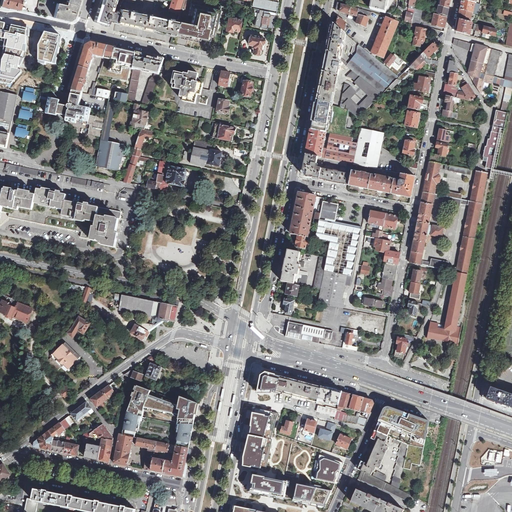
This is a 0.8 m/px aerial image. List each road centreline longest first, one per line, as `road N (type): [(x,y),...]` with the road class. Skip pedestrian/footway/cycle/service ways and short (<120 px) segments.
road 1 (primary): [(254,309),(317,0)]
road 2 (unclassified): [(247,207),(6,156)]
road 3 (tertiary): [(233,321),(184,294),(0,256)]
road 4 (primary): [(298,0),(253,227)]
road 5 (residential): [(80,31),(273,75)]
road 6 (residential): [(292,182),(329,0)]
road 7 (residential): [(475,400),(511,225)]
road 8 (secondary): [(511,427),(346,371)]
road 9 (residential): [(415,210),(447,44)]
road 10 (tertiary): [(84,395),(173,335),(227,346)]
road 11 (residential): [(393,316),(347,300),(368,202)]
road 12 (residential): [(382,398),(434,414),(442,390),(383,365)]
road 13 (residential): [(254,309),(268,294),(292,182)]
road 14 (residential): [(273,75),(247,207)]
road 15 (primary): [(219,385),(196,511)]
road 16 (unclassified): [(382,398),(333,511)]
